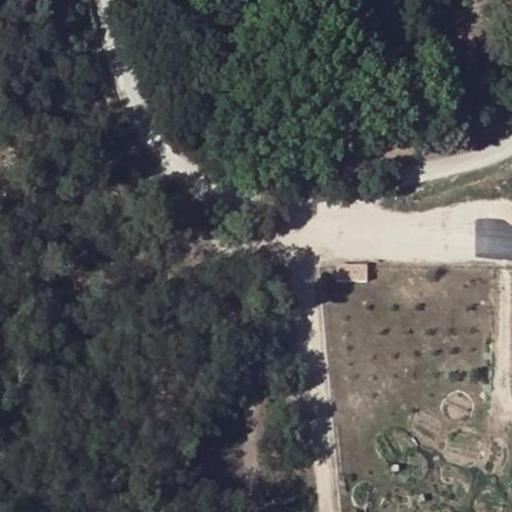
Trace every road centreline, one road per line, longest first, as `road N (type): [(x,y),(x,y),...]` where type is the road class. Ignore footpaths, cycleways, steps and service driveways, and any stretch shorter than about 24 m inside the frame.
road 1 (unclassified): [(112,0),(118,72),(162,157),(292,226)]
road 2 (unclassified): [(0,161),(240,251),(292,226)]
road 3 (unclassified): [(292,226),(471,165),(511,140)]
